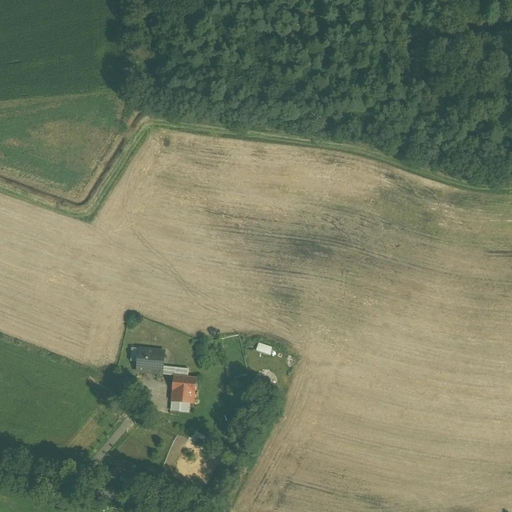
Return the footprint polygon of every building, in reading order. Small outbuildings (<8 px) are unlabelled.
[(164,349),(139,346),(136,368),(152,370),(151,372),(161,373),(161,372),(168,373),(168,370),(162,369),(164,349)] [(210,379),(173,375),(170,401),(192,403),(193,392),(208,394),(210,379)] [(263,385),(254,391),(259,399),(268,393),(263,385)] [(168,404),(168,412),(187,412),(187,404),(168,404)] [(216,444),(209,440),(206,445),(213,449),(216,444)]
